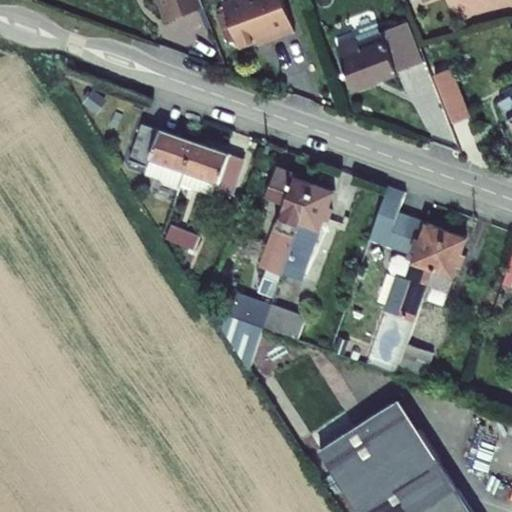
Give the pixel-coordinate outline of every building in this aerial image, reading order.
[(208,1),(207,0),(165,0),(172,15),(208,1)] [(287,0),(224,0),(238,36),(254,31),(268,26),(270,30),(296,20),(287,0)] [(409,15),(383,23),(386,35),(364,42),(360,31),(338,40),(353,82),(397,67),(396,64),(423,55),(419,43),(409,15)] [(446,104),(463,99),(450,60),(433,66),(446,104)] [(498,92),(511,114),(511,92),(508,86),(498,92)] [(198,149),(144,131),(132,167),(152,173),(154,166),(187,177),(198,149)] [(246,166),(198,149),(187,177),(211,186),(208,197),(232,205),(246,166)] [(272,197),(288,202),(292,193),(296,191),(301,177),(282,170),(272,197)] [(267,266),(289,274),(323,185),(301,177),(296,191),(292,193),(288,202),(289,206),(267,266)] [(342,192),(323,185),(289,274),(286,283),(305,291),(331,221),(335,219),(338,210),(337,207),(342,192)] [(433,293),(455,233),(406,215),(395,243),(411,249),(406,263),(420,268),(404,315),(422,322),(433,293)] [(192,250),(198,236),(170,225),(164,239),(192,250)] [(474,239),(455,233),(433,293),(437,294),(435,302),(448,307),(463,267),(467,264),(470,256),(469,253),(474,239)] [(231,311),(270,325),(277,308),(279,301),(240,287),(231,311)] [(309,319),(277,308),(270,325),(303,337),(309,319)] [(226,323),(254,366),(270,325),(231,311),(230,311),(226,323)] [(438,354),(414,345),(403,374),(428,382),(438,354)] [(479,511),(409,401),(327,453),(364,511),(479,511)]
